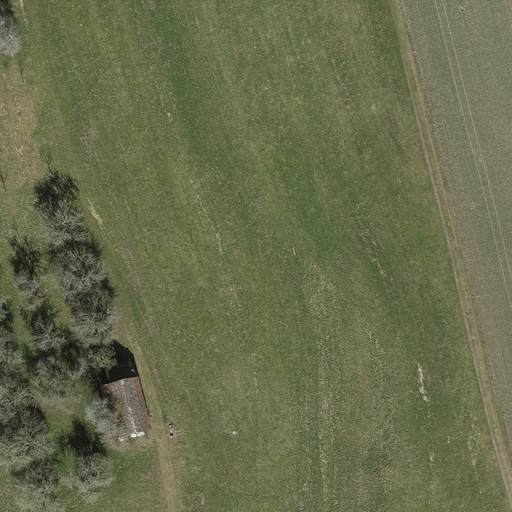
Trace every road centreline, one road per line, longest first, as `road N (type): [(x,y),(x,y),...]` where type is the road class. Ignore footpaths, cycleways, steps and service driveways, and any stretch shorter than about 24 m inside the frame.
road 1 (track): [(511,484),(397,0)]
road 2 (track): [(171,511),(146,380)]
